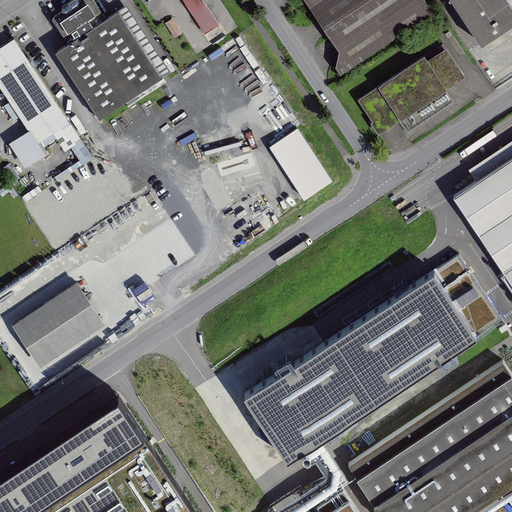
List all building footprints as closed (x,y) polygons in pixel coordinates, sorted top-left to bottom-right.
[(118,9),(106,18),(94,0),(71,0),(63,6),(62,11),(52,17),(52,19),(68,43),(55,51),(99,118),(163,77),(118,9)] [(217,25),(200,0),(180,0),(203,34),(217,25)] [(306,0),(349,64),(431,9),(425,0),(306,0)] [(511,0),(453,0),(482,43),(511,22),(511,0)] [(173,19),(167,23),(175,36),(181,32),(173,19)] [(70,122),(14,38),(0,46),(0,83),(30,129),(11,140),(25,164),(47,150),(41,140),(70,122)] [(461,76),(438,44),(360,98),(376,121),(382,130),(461,76)] [(304,198),(333,180),(298,127),(270,146),(304,198)] [(511,155),(452,195),(511,284),(511,155)] [(434,267),(244,394),(287,458),(477,331),(501,315),(457,251),(434,267)] [(12,324),(40,366),(105,322),(77,280),(12,324)] [(511,372),(504,360),(349,463),(381,511),(469,511),(511,483),(511,372)] [(199,511),(118,389),(0,466),(0,511),(199,511)]
